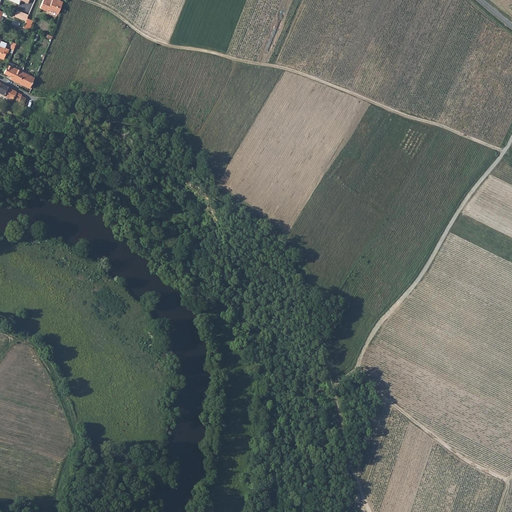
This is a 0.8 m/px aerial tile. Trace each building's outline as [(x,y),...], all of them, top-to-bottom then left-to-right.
[(49,0),(42,0),(39,6),(46,9),(47,8),(57,12),(62,1),(60,0),(50,0),(49,0)] [(28,13),(21,10),(19,17),(25,19),(27,17),(28,13)] [(26,27),(29,28),(32,19),(27,17),(25,19),(23,25),(26,27)] [(10,76),(9,78),(16,81),(21,71),(6,64),(2,72),(10,76)] [(21,71),(16,81),(28,87),(33,77),(21,71)] [(0,83),(0,94),(11,101),(13,96),(14,97),(13,99),(17,101),(16,104),(22,108),(25,98),(21,96),(21,95),(0,83)]
